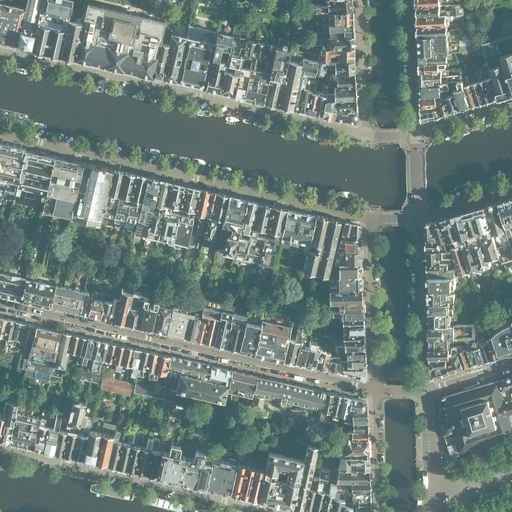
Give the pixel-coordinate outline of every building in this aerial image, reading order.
[(31,48),(41,0),(26,0),(25,8),(17,45),(18,45),(20,45),(20,47),(21,47),(21,46),(26,47),(26,48),(27,48),(28,47),(30,48),(31,48)] [(46,51),(57,0),(41,0),(31,48),(46,51)] [(72,0),(57,0),(46,51),(55,54),(60,55),(69,15),(72,0)] [(213,54),(217,32),(223,7),(194,0),(186,37),(176,81),(205,88),(213,54)] [(283,11),(284,8),(285,1),(283,0),(254,0),(254,1),(281,8),(281,11),(283,11)] [(351,10),(350,0),(326,0),(327,6),(320,6),(320,5),(310,5),(311,11),(314,11),(351,10)] [(511,0),(469,0),(470,2),(472,9),(480,32),(483,43),(484,48),(489,64),(499,97),(511,93),(511,0)] [(298,12),(300,4),(285,1),(284,8),(298,12)] [(17,45),(25,8),(0,2),(0,40),(6,42),(8,42),(15,44),(17,45)] [(472,9),(470,2),(440,4),(418,5),(419,15),(464,13),(471,13),(470,9),(472,9)] [(160,42),(165,20),(87,3),(83,23),(75,58),(90,61),(104,64),(104,65),(110,66),(110,64),(117,65),(117,68),(123,69),(123,68),(137,72),(136,72),(152,76),(160,42)] [(325,23),(325,16),(333,16),(333,23),(352,22),(351,10),(314,11),(311,23),(323,23),(325,23)] [(447,24),(447,16),(454,18),(464,18),(464,13),(419,15),(419,25),(447,24)] [(75,58),(83,23),(75,21),(76,16),(69,15),(60,55),(65,56),(75,58)] [(448,30),(447,24),(419,25),(420,35),(461,33),(461,28),(453,28),(448,30)] [(228,52),(230,40),(231,36),(217,32),(213,54),(205,88),(219,91),(228,52)] [(484,48),(483,43),(480,32),(461,33),(420,35),(420,53),(454,52),(462,52),(463,54),(469,52),(477,50),(484,48)] [(176,81),(186,37),(172,33),(169,44),(161,78),(176,81)] [(320,49),(353,47),(352,35),(323,36),(314,37),(310,58),(318,60),(320,49)] [(234,94),(246,40),(231,36),(230,40),(241,42),(238,54),(228,52),(219,91),(220,91),(223,92),(230,94),(230,93),(233,94),(234,94)] [(263,101),(275,46),(246,40),(234,94),(243,97),(253,99),(263,101)] [(161,78),(169,44),(160,42),(152,76),(161,78)] [(277,104),(290,50),(275,46),(263,101),(277,104)] [(353,60),(353,47),(320,49),(318,60),(317,61),(330,61),(330,55),(334,55),(335,55),(338,55),(338,61),(353,60)] [(292,108),(303,57),(304,53),(290,50),(277,104),(292,108)] [(457,61),(454,52),(420,53),(421,62),(447,61),(457,61)] [(298,109),(303,86),(305,81),(306,73),(314,75),(315,74),(317,61),(318,60),(310,58),(303,57),(292,108),(298,109)] [(326,74),(325,67),(339,66),(339,73),(354,73),(354,71),(353,60),(338,61),(330,61),(317,61),(315,74),(323,74),(326,74)] [(440,66),(447,65),(447,61),(421,62),(421,71),(440,70),(440,66)] [(499,97),(489,64),(482,66),(485,76),(489,75),(490,78),(486,79),(492,99),(499,97)] [(468,82),(466,76),(462,77),(461,74),(442,76),(443,70),(440,70),(421,71),(421,83),(448,82),(453,82),(463,81),(471,106),(478,103),(472,83),(467,85),(467,83),(468,82)] [(492,99),(486,79),(483,80),(480,72),(476,73),(485,101),(492,99)] [(313,85),(315,77),(315,75),(314,75),(306,73),(305,81),(310,82),(308,89),(305,88),(305,87),(303,86),(298,109),(307,111),(313,85)] [(354,85),(354,77),(354,73),(339,73),(332,74),(333,81),(331,81),(331,86),(334,86),(354,85)] [(485,101),(476,73),(472,74),(474,80),(475,81),(475,82),(472,83),(478,103),(485,101)] [(471,106),(463,81),(453,82),(457,94),(461,109),(471,106)] [(442,95),(441,88),(452,87),(454,94),(457,94),(453,82),(448,82),(421,83),(422,96),(436,95),(441,95),(442,95)] [(314,113),(319,91),(315,91),(316,86),(313,85),(307,111),(314,113)] [(355,98),(354,91),(354,85),(334,86),(334,92),(327,93),(325,99),(337,99),(355,98)] [(321,115),(325,99),(327,93),(328,88),(324,87),(323,92),(319,91),(314,113),(321,115)] [(457,94),(454,94),(447,97),(451,112),(461,109),(457,94)] [(439,106),(436,95),(422,96),(422,106),(433,106),(439,106)] [(451,112),(447,97),(442,98),(441,95),(436,95),(439,106),(442,115),(451,112)] [(355,109),(355,102),(355,98),(337,99),(337,102),(340,102),(340,108),(347,109),(355,109)] [(333,117),(337,102),(337,99),(325,99),(321,115),(333,117)] [(356,122),(355,109),(347,109),(340,108),(340,102),(337,102),(333,117),(345,120),(356,122)] [(442,115),(439,106),(433,106),(434,111),(435,111),(436,117),(442,115)] [(436,117),(435,111),(422,113),(422,121),(436,117)] [(15,191),(25,149),(25,148),(0,142),(0,173),(0,174),(0,175),(0,177),(6,179),(7,175),(11,176),(9,184),(9,185),(9,186),(9,187),(10,188),(10,189),(10,190),(8,200),(13,201),(15,191)] [(45,197),(54,155),(26,149),(25,149),(15,191),(18,191),(20,185),(26,186),(24,195),(33,197),(35,188),(42,190),(40,196),(45,197)] [(71,217),(83,162),(82,162),(54,155),(45,197),(42,210),(71,217)] [(100,223),(101,218),(105,200),(107,192),(112,168),(83,162),(71,217),(82,219),(82,222),(88,223),(88,221),(100,223)] [(114,215),(124,171),(112,168),(107,192),(114,193),(112,202),(105,200),(101,218),(105,219),(106,213),(114,215)] [(130,197),(136,173),(124,171),(114,215),(125,218),(128,205),(122,204),(123,195),(130,197)] [(137,220),(147,176),(136,173),(130,197),(128,205),(125,218),(137,220)] [(146,234),(151,211),(144,209),(145,202),(153,204),(159,179),(147,176),(137,220),(135,231),(146,234)] [(158,236),(170,181),(159,179),(153,204),(151,211),(146,234),(148,234),(147,238),(154,240),(155,236),(158,236)] [(171,245),(185,185),(170,181),(158,236),(169,239),(168,245),(171,245)] [(171,245),(174,246),(176,240),(187,243),(193,218),(194,211),(199,188),(185,185),(171,245)] [(204,218),(210,190),(199,188),(194,211),(199,213),(198,219),(193,218),(187,243),(192,244),(195,232),(203,234),(206,221),(205,220),(206,218),(204,218)] [(212,216),(217,192),(210,190),(204,218),(206,218),(205,220),(206,221),(207,215),(212,216)] [(221,226),(228,195),(217,192),(212,216),(211,220),(208,219),(208,221),(206,221),(203,234),(201,243),(206,244),(207,238),(212,240),(216,225),(221,226)] [(244,259),(257,201),(228,195),(221,226),(219,236),(215,252),(241,258),(240,261),(244,262),(244,259)] [(511,197),(509,199),(500,202),(511,242),(511,197)] [(258,266),(272,204),(257,201),(244,259),(247,260),(248,257),(256,259),(254,266),(258,266)] [(511,258),(511,242),(500,202),(485,206),(500,255),(502,261),(511,258)] [(272,204),(258,266),(261,267),(263,260),(274,263),(277,249),(286,208),(272,204)] [(500,255),(485,206),(475,209),(490,263),(493,262),(492,257),(500,255)] [(306,253),(315,214),(286,208),(277,249),(280,250),(283,236),(291,238),(289,245),(291,248),(294,249),(297,247),(297,245),(299,246),(300,240),(305,241),(303,250),(306,253)] [(490,263),(475,209),(464,213),(481,272),(484,271),(483,267),(491,265),(490,263)] [(482,272),(481,272),(464,213),(453,216),(470,271),(477,269),(478,273),(482,272)] [(317,272),(329,218),(315,214),(306,253),(303,269),(317,272)] [(470,271),(453,216),(443,219),(449,239),(452,251),(456,262),(457,269),(459,274),(470,271)] [(328,275),(341,220),(329,218),(317,272),(328,275)] [(449,239),(443,219),(433,222),(438,238),(441,250),(447,249),(444,240),(449,239)] [(349,238),(352,223),(344,221),(340,238),(349,238)] [(438,238),(433,222),(426,224),(426,225),(426,229),(424,229),(425,239),(427,239),(438,238)] [(360,238),(360,224),(352,223),(349,238),(360,238)] [(360,250),(360,242),(360,238),(349,238),(340,238),(338,251),(340,251),(341,246),(345,246),(345,251),(360,250)] [(441,250),(438,238),(427,239),(427,250),(441,250)] [(456,262),(452,251),(448,250),(447,249),(441,250),(427,250),(427,251),(427,254),(428,263),(444,262),(444,256),(452,256),(452,262),(456,262)] [(361,263),(360,255),(360,250),(345,251),(345,256),(336,257),(335,264),(361,263)] [(361,276),(361,263),(335,264),(332,277),(361,276)] [(99,282),(101,274),(89,271),(87,279),(95,281),(99,282)] [(0,294),(21,299),(26,278),(24,278),(0,272),(0,294)] [(110,284),(112,277),(101,274),(99,282),(108,284),(110,284)] [(456,288),(455,275),(428,275),(429,281),(429,288),(447,288),(456,288)] [(361,276),(332,277),(330,277),(330,289),(361,288),(361,276)] [(126,323),(135,282),(112,277),(110,284),(108,284),(105,296),(109,297),(113,298),(108,319),(126,323)] [(50,306),(55,285),(54,284),(53,285),(49,284),(49,283),(47,283),(47,284),(34,281),(34,280),(33,279),(32,280),(27,279),(28,278),(26,278),(21,299),(50,306)] [(100,317),(104,300),(105,296),(108,284),(99,282),(95,281),(91,298),(88,314),(88,315),(100,317)] [(137,326),(144,298),(147,284),(135,282),(126,323),(137,326)] [(60,308),(63,295),(61,294),(63,286),(55,285),(50,306),(60,308)] [(75,297),(77,289),(63,286),(61,294),(63,295),(60,308),(70,310),(73,297),(75,297)] [(362,301),(361,292),(361,288),(330,289),(331,302),(338,302),(362,301)] [(447,288),(429,288),(430,300),(452,300),(454,300),(454,294),(448,294),(447,288)] [(79,313),(84,291),(77,289),(75,297),(73,297),(70,310),(79,313)] [(188,301),(190,293),(176,289),(174,298),(188,301)] [(88,314),(91,298),(87,297),(88,292),(84,291),(79,313),(88,314)] [(108,319),(113,298),(109,297),(108,301),(104,300),(100,317),(108,319)] [(145,327),(150,306),(147,305),(148,299),(144,298),(137,326),(145,327)] [(166,332),(172,308),(167,306),(168,301),(159,299),(158,301),(152,329),(166,332)] [(213,343),(222,303),(204,299),(201,314),(207,315),(208,316),(207,322),(203,341),(213,343)] [(239,349),(248,307),(249,303),(235,300),(234,302),(223,299),(222,303),(213,343),(239,349)] [(152,329),(158,301),(154,300),(152,306),(150,306),(145,327),(152,329)] [(453,313),(452,300),(430,300),(430,313),(453,313)] [(362,309),(362,301),(338,302),(339,310),(362,309)] [(288,337),(290,325),(293,312),(264,305),(263,310),(253,352),(283,359),(288,337)] [(253,352),(263,310),(248,307),(239,349),(253,352)] [(188,337),(194,312),(172,308),(166,332),(188,337)] [(362,309),(339,310),(332,310),(332,314),(338,314),(338,312),(342,312),(343,317),(362,316),(362,309)] [(195,339),(200,318),(197,318),(198,311),(194,310),(194,312),(188,337),(195,339)] [(456,313),(453,313),(430,313),(430,326),(456,325),(456,313)] [(496,322),(494,313),(483,316),(485,325),(496,322)] [(203,341),(207,322),(203,321),(204,317),(206,317),(207,315),(201,314),(200,318),(195,339),(203,341)] [(363,324),(362,316),(343,317),(343,322),(338,322),(338,324),(344,324),(363,324)] [(8,350),(9,346),(15,320),(7,318),(3,336),(7,336),(4,349),(8,350)] [(19,340),(23,322),(15,320),(9,346),(14,347),(16,339),(19,340)] [(33,337),(36,325),(23,322),(19,340),(18,344),(27,346),(29,336),(33,337)] [(511,352),(511,323),(511,324),(509,325),(504,328),(501,330),(498,332),(495,334),(494,335),(500,356),(511,352)] [(363,331),(363,324),(344,324),(345,332),(363,331)] [(478,336),(475,329),(474,324),(457,325),(456,325),(430,326),(431,338),(454,337),(462,337),(469,337),(478,336)] [(52,364),(60,331),(36,325),(33,337),(28,359),(26,369),(24,376),(32,378),(31,385),(39,387),(40,380),(49,382),(51,370),(52,364)] [(65,367),(67,359),(73,334),(60,331),(52,364),(65,367)] [(363,339),(363,333),(363,331),(345,332),(345,340),(363,339)] [(76,353),(80,335),(73,334),(67,359),(71,360),(72,352),(76,353)] [(294,362),(300,335),(296,334),(295,339),(288,337),(283,359),(294,362)] [(305,364),(308,347),(302,346),(305,335),(300,334),(300,335),(294,362),(305,364)] [(500,356),(494,335),(493,334),(486,338),(487,342),(493,358),(500,356)] [(81,362),(87,337),(80,335),(76,353),(79,354),(78,361),(81,362)] [(90,356),(94,339),(87,337),(81,362),(85,363),(87,355),(90,356)] [(457,345),(454,337),(431,338),(431,347),(449,347),(449,343),(453,343),(453,347),(457,347),(457,345)] [(478,363),(472,343),(469,337),(462,337),(472,365),(478,363)] [(95,370),(102,340),(94,339),(90,356),(94,357),(91,369),(95,370)] [(363,339),(345,340),(335,340),(335,345),(344,344),(344,349),(364,348),(363,339)] [(493,358),(487,342),(484,343),(482,339),(478,340),(481,347),(485,360),(493,358)] [(105,360),(109,342),(102,340),(95,370),(98,371),(101,359),(105,360)] [(320,345),(317,344),(318,342),(310,340),(308,347),(305,364),(315,367),(320,345)] [(329,358),(330,353),(323,352),(326,340),(321,341),(320,345),(315,367),(326,369),(328,361),(329,358)] [(113,361),(117,344),(109,342),(105,360),(105,361),(107,362),(108,360),(113,361)] [(485,360),(481,347),(478,348),(476,342),(472,343),(478,363),(485,360)] [(120,371),(126,346),(117,344),(113,361),(118,363),(117,370),(120,371)] [(472,365),(466,349),(462,350),(460,344),(457,345),(457,347),(459,354),(464,367),(472,365)] [(129,365),(134,347),(126,346),(120,371),(124,371),(125,364),(129,365)] [(136,374),(142,349),(134,347),(129,365),(134,366),(133,373),(136,374)] [(459,354),(457,347),(431,348),(431,357),(452,356),(459,354)] [(364,348),(344,349),(337,349),(337,354),(347,354),(347,357),(364,356),(364,348)] [(146,369),(150,351),(142,349),(136,374),(142,375),(144,368),(146,369)] [(152,380),(158,353),(150,351),(146,369),(149,370),(148,375),(150,375),(149,377),(151,377),(150,380),(148,379),(147,382),(151,383),(152,380)] [(166,374),(170,355),(158,353),(152,380),(154,381),(155,378),(157,379),(158,372),(166,374)] [(10,362),(10,361),(11,355),(3,354),(2,360),(10,362)] [(464,367),(459,354),(452,356),(453,362),(447,363),(450,372),(464,367)] [(172,375),(176,357),(170,355),(166,374),(164,380),(167,381),(169,375),(172,375)] [(364,364),(364,359),(364,356),(347,357),(347,359),(344,359),(343,357),(329,358),(328,361),(335,362),(342,364),(344,364),(364,364)] [(450,372),(447,363),(453,362),(452,356),(431,357),(432,378),(436,376),(437,378),(450,374),(450,372)] [(26,369),(28,359),(19,357),(18,363),(17,367),(26,369)] [(177,383),(179,372),(183,358),(176,357),(172,375),(175,376),(174,382),(177,383)] [(190,375),(193,361),(183,358),(179,372),(190,375)] [(200,377),(203,363),(193,361),(190,375),(200,377)] [(333,370),(335,362),(328,361),(326,369),(333,370)] [(340,372),(342,364),(335,362),(333,370),(333,371),(340,372)] [(227,390),(232,369),(211,365),(203,363),(200,377),(190,375),(179,372),(177,383),(175,390),(192,394),(207,398),(208,397),(224,401),(227,390)] [(365,377),(365,369),(364,364),(344,364),(342,364),(340,372),(363,378),(364,378),(364,377),(365,377)] [(250,402),(256,375),(232,369),(227,390),(231,391),(230,397),(234,398),(236,392),(238,393),(237,399),(241,400),(243,394),(247,395),(246,401),(250,402)] [(57,390),(61,373),(51,370),(49,382),(47,388),(57,390)] [(90,380),(92,373),(82,371),(80,379),(90,381),(90,380)] [(100,383),(102,376),(92,373),(90,380),(100,383)] [(321,409),(325,391),(284,381),(256,375),(250,402),(249,405),(259,407),(262,408),(264,396),(321,409)] [(511,386),(511,376),(499,380),(502,390),(511,386)] [(131,396),(134,384),(103,377),(100,389),(131,396)] [(511,436),(511,423),(502,390),(499,380),(478,386),(477,383),(464,387),(465,390),(444,396),(444,397),(447,406),(450,416),(455,432),(457,440),(458,443),(461,452),(484,445),(485,448),(494,446),(493,442),(511,436)] [(145,386),(142,385),(136,383),(134,392),(143,395),(145,386)] [(152,397),(155,388),(145,386),(143,395),(152,397)] [(511,386),(502,390),(511,423),(511,386)] [(162,399),(164,390),(162,390),(155,388),(152,397),(162,399)] [(175,392),(168,391),(164,390),(162,399),(173,401),(175,392)] [(330,411),(334,393),(325,391),(321,409),(318,421),(322,422),(325,410),(330,411)] [(337,419),(338,413),(342,395),(334,393),(330,411),(333,412),(332,418),(337,419)] [(366,411),(366,400),(365,398),(358,396),(358,398),(342,395),(338,413),(344,415),(343,419),(349,420),(350,418),(351,412),(366,411)] [(447,406),(444,397),(438,398),(440,407),(441,407),(447,406)] [(0,440),(9,403),(5,402),(2,417),(0,416),(0,442),(0,443),(1,440),(0,440)] [(13,425),(18,404),(9,402),(9,403),(0,440),(1,440),(2,441),(2,440),(4,440),(4,441),(5,441),(8,442),(9,442),(11,432),(10,431),(11,429),(9,429),(10,424),(13,425)] [(29,426),(32,415),(33,408),(18,404),(13,425),(11,432),(9,442),(19,444),(20,444),(24,445),(28,425),(29,426)] [(73,456),(82,416),(84,406),(75,404),(70,425),(77,426),(75,433),(68,432),(63,454),(70,456),(69,458),(72,459),(73,456)] [(53,452),(61,417),(64,406),(59,405),(53,428),(49,427),(44,450),(53,452)] [(257,415),(259,407),(249,405),(248,412),(257,415)] [(450,416),(447,406),(441,407),(439,419),(450,416)] [(266,417),(268,409),(262,408),(259,407),(257,415),(266,417)] [(183,417),(184,410),(175,408),(173,415),(183,417)] [(367,421),(366,411),(351,412),(350,418),(352,417),(352,421),(353,421),(367,421)] [(215,424),(217,415),(201,412),(199,421),(215,424)] [(34,447),(40,418),(40,417),(32,415),(29,426),(28,425),(24,445),(34,447)] [(83,459),(89,430),(92,418),(82,416),(73,456),(83,459)] [(455,432),(450,416),(439,419),(444,435),(448,434),(455,432)] [(63,454),(68,432),(62,431),(64,423),(61,423),(62,417),(61,417),(53,452),(53,454),(56,455),(56,453),(63,454)] [(44,450),(49,427),(44,426),(45,419),(40,418),(34,447),(44,450)] [(137,446),(139,436),(138,435),(140,430),(138,429),(141,419),(138,419),(135,430),(126,471),(128,472),(129,469),(136,471),(141,447),(137,446)] [(145,473),(153,436),(157,421),(153,420),(151,431),(149,431),(145,448),(141,447),(136,471),(142,472),(142,475),(144,475),(145,473)] [(367,430),(367,424),(367,421),(353,421),(353,425),(348,426),(347,430),(367,430)] [(94,464),(95,461),(101,437),(102,437),(103,436),(105,436),(106,434),(114,436),(116,426),(104,423),(104,424),(98,422),(97,427),(98,428),(97,432),(89,430),(83,459),(90,460),(90,463),(94,464)] [(117,466),(122,442),(118,441),(121,427),(116,426),(114,436),(106,434),(105,436),(103,436),(102,437),(101,437),(95,461),(107,464),(107,467),(110,467),(110,465),(117,466)] [(320,447),(322,440),(323,436),(328,438),(330,429),(326,428),(321,427),(317,445),(318,445),(317,446),(320,447)] [(126,471),(135,430),(131,429),(127,444),(122,442),(117,466),(123,468),(123,470),(126,471)] [(367,438),(367,432),(367,430),(347,430),(346,433),(346,435),(351,435),(351,438),(367,438)] [(344,442),(346,435),(346,433),(338,432),(336,444),(343,445),(344,442)] [(156,475),(162,451),(154,450),(155,447),(156,447),(156,446),(163,447),(164,439),(153,436),(145,473),(156,475)] [(368,456),(367,442),(367,438),(351,438),(349,439),(349,442),(348,443),(344,442),(343,445),(340,457),(368,456)] [(303,509),(316,450),(317,446),(318,445),(317,445),(305,442),(301,460),(269,452),(265,469),(257,499),(268,502),(281,505),(281,504),(293,507),(300,509),(303,509)] [(461,452),(458,443),(448,446),(450,455),(459,452),(461,452)] [(169,478),(176,446),(172,445),(171,446),(169,453),(162,451),(156,475),(169,478)] [(181,481),(186,457),(179,455),(181,448),(180,447),(176,446),(169,478),(181,481)] [(193,484),(200,451),(197,450),(195,451),(193,459),(186,457),(181,481),(193,484)] [(311,511),(321,469),(325,452),(316,450),(303,509),(311,511)] [(205,487),(205,486),(210,463),(203,461),(205,454),(204,452),(200,451),(193,484),(205,487)] [(217,490),(225,457),(218,455),(217,462),(211,460),(210,463),(205,486),(213,488),(217,490)] [(239,494),(248,456),(242,455),(240,464),(236,463),(236,466),(230,492),(239,494)] [(248,497),(255,467),(251,466),(253,457),(248,456),(239,494),(248,497)] [(340,457),(338,469),(338,470),(339,470),(368,469),(368,460),(368,456),(340,457)] [(230,492),(236,466),(229,464),(230,458),(225,457),(217,490),(222,491),(222,490),(230,492)] [(25,469),(0,462),(0,470),(24,476),(25,476),(25,475),(26,475),(26,474),(27,474),(27,473),(27,472),(27,471),(27,470),(26,470),(26,469),(25,469)] [(257,499),(265,469),(255,467),(248,497),(257,499)] [(328,511),(336,483),(339,470),(338,470),(338,469),(330,467),(329,471),(327,482),(330,483),(328,491),(325,491),(320,511),(328,511)] [(314,511),(320,511),(325,491),(321,490),(322,483),(326,484),(327,482),(329,471),(321,469),(311,511),(314,511)] [(369,481),(369,474),(368,469),(339,470),(336,483),(348,482),(369,481)] [(44,474),(42,475),(41,476),(42,478),(43,478),(44,479),(45,480),(46,481),(48,481),(49,482),(80,489),(82,489),(83,488),(84,488),(85,487),(85,486),(85,485),(85,483),(84,482),(83,482),(82,481),(51,474),(49,474),(48,474),(46,474),(45,474),(44,474)] [(369,490),(369,486),(369,481),(348,482),(346,490),(351,490),(355,491),(369,490)] [(343,504),(344,500),(344,499),(337,498),(338,490),(346,492),(346,490),(348,482),(336,483),(328,511),(341,511),(343,504)] [(91,492),(130,501),(131,501),(132,500),(133,500),(134,496),(134,495),(134,494),(133,493),(132,493),(94,484),(93,484),(92,484),(92,485),(91,485),(90,486),(90,487),(89,488),(89,489),(90,490),(90,491),(91,491),(91,492)] [(370,498),(370,493),(369,490),(355,491),(355,493),(357,493),(357,495),(352,495),(351,490),(346,490),(346,492),(344,497),(353,499),(357,499),(370,498)] [(147,504),(175,511),(178,511),(180,511),(181,511),(182,511),(183,510),(184,509),(184,508),(183,507),(183,506),(182,505),(180,504),(177,503),(149,496),(147,504)] [(370,507),(370,504),(370,498),(357,499),(357,503),(356,503),(344,500),(343,504),(352,506),(355,507),(370,507)]
